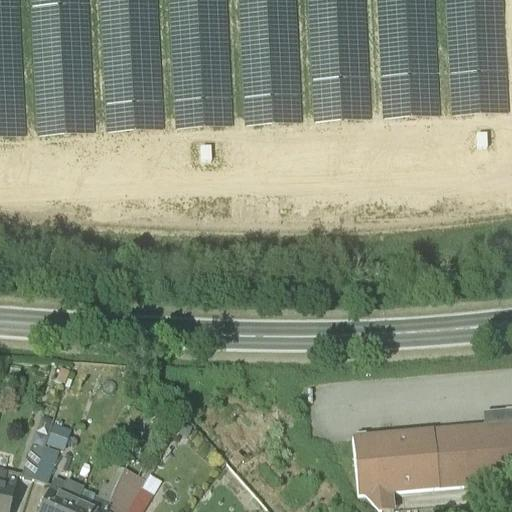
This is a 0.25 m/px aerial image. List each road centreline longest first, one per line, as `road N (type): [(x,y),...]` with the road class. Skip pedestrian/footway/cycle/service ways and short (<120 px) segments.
road 1 (secondary): [(511,328),(431,339),(209,338),(0,323)]
road 2 (track): [(511,171),(0,201)]
